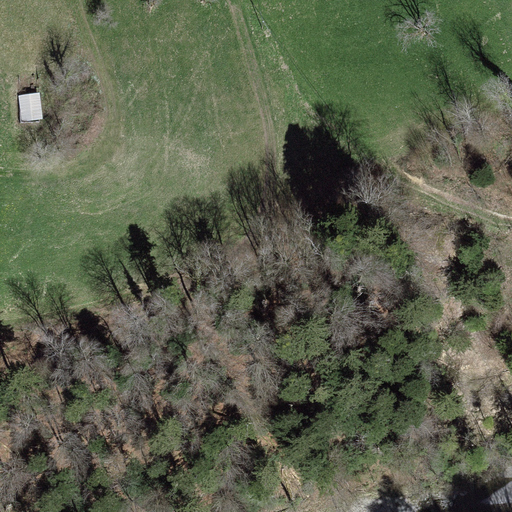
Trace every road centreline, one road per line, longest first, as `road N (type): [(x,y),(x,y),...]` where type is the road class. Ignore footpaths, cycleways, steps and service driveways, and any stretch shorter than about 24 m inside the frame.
road 1 (track): [(237,0),(271,126),(276,185),(266,223),(214,278),(67,351),(0,373)]
road 2 (track): [(88,0),(134,93),(129,143),(76,170),(0,161)]
